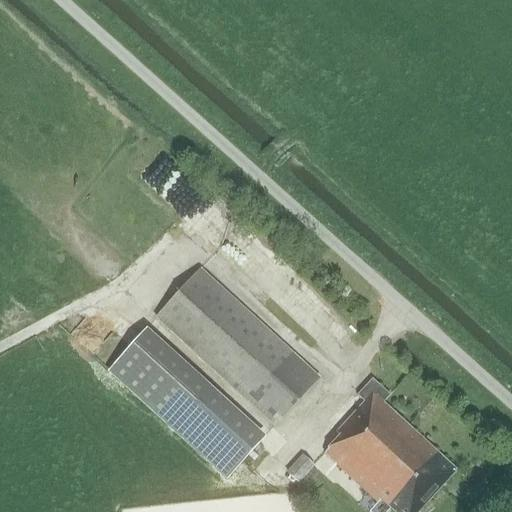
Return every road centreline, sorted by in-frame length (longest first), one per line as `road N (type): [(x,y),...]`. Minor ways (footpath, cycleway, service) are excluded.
road 1 (unclassified): [(511,402),(64,0)]
road 2 (track): [(131,290),(0,349)]
